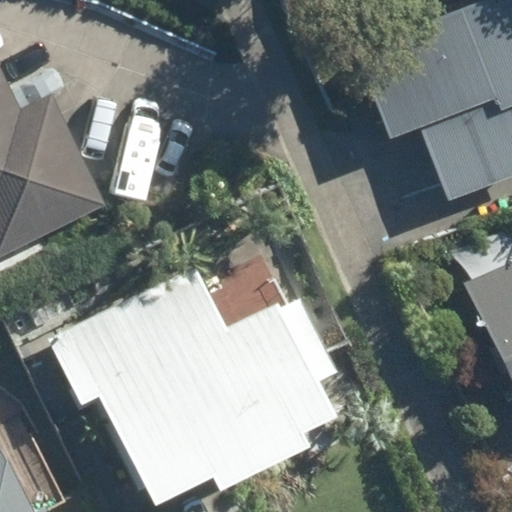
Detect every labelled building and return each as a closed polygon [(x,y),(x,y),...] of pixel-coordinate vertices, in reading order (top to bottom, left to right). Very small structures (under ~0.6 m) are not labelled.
[(511,8),(360,64),(393,153),(425,141),(446,199),(511,174),(511,8)] [(0,257),(105,208),(52,94),(22,109),(0,64),(0,63),(0,257)] [(192,269),(47,339),(77,403),(89,397),(137,491),(147,487),(150,496),(213,466),(221,482),(310,440),(302,423),(333,409),(316,372),(332,365),(298,296),(224,332),(192,269)] [(511,369),(511,271),(476,288),(511,369)] [(0,511),(44,511),(41,511),(28,511),(0,455),(0,511)]
